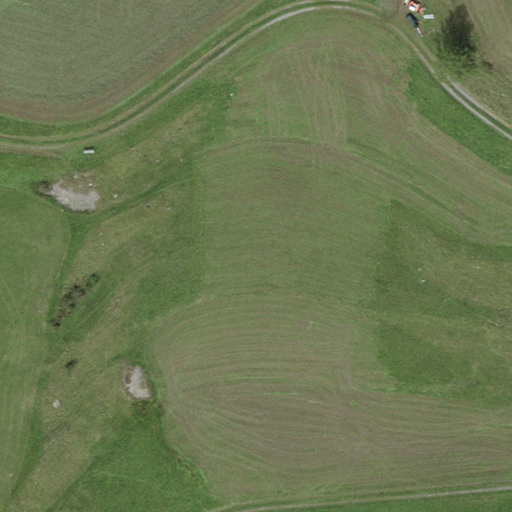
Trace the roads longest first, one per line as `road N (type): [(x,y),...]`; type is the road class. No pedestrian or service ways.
road 1 (track): [(0,141),(66,147),(116,135),(257,28),(308,2),(352,0),(391,18),(466,93),(511,126)]
road 2 (track): [(224,511),(511,484)]
